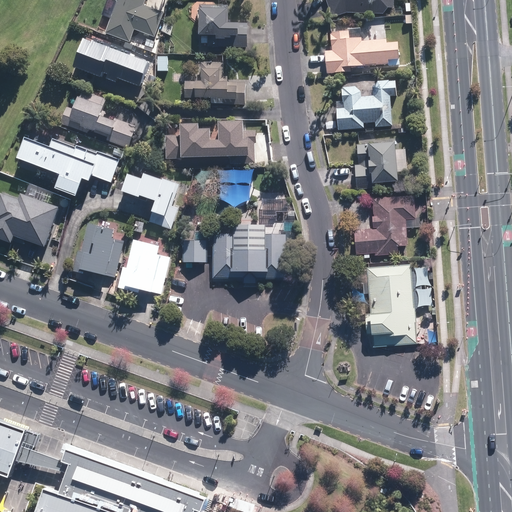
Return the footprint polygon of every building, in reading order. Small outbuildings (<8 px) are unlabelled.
[(133,32),(154,38),(162,12),(143,6),(144,0),(114,0),(104,32),(130,40),(133,32)] [(324,0),(331,19),(344,14),(383,15),(383,8),(390,8),(390,0),(324,0)] [(222,40),(228,40),(228,39),(233,39),(233,40),(233,49),(245,49),(245,25),(223,25),(223,11),(195,11),(195,38),(200,38),(200,43),(207,44),(207,38),(212,38),(212,42),(222,42),(222,40)] [(333,33),(333,42),(333,52),(327,52),(328,73),(356,73),(356,67),(390,67),(390,61),(399,61),(399,44),(390,44),(390,41),(350,41),(350,33),(333,33)] [(131,53),(93,40),(90,49),(84,47),(81,56),(77,55),(74,66),(73,70),(76,71),(75,75),(102,84),(105,76),(140,87),(148,61),(130,55),(131,53)] [(199,64),(199,82),(183,82),(182,101),(198,101),(220,102),(220,105),(242,106),(243,83),(226,83),(226,77),(221,77),(221,65),(199,64)] [(366,129),(366,127),(366,123),(377,123),(377,128),(393,127),(392,98),(397,98),(397,81),(375,82),(376,96),(363,96),(363,88),(346,88),(346,91),(343,91),(343,103),(346,103),(346,109),(339,109),(339,128),(339,130),(366,129)] [(135,128),(113,120),(112,123),(97,118),(98,115),(103,99),(79,92),(77,99),(73,98),(69,109),(65,108),(60,123),(64,125),(63,128),(91,137),(92,134),(107,139),(106,142),(128,149),(135,128)] [(216,124),(215,133),(210,133),(210,138),(185,137),(185,142),(172,141),(172,166),(214,168),(214,165),(237,165),(251,166),(252,141),(238,140),(239,124),(216,124)] [(13,162),(54,177),(50,191),(74,198),(79,182),(86,184),(88,177),(109,184),(116,161),(49,140),(46,150),(19,142),(15,155),(13,162)] [(345,182),(355,181),(355,190),(370,190),(370,184),(392,184),(391,146),(364,146),(355,147),(356,166),(354,166),(354,173),(344,173),(345,182)] [(150,204),(147,214),(150,215),(148,223),(170,230),(177,209),(172,207),(178,189),(172,187),(140,176),(138,181),(124,176),(118,195),(136,201),(136,199),(150,204)] [(0,197),(0,241),(8,244),(10,238),(42,249),(55,210),(17,197),(16,202),(0,197)] [(373,255),(373,256),(396,255),(395,247),(405,247),(404,220),(412,220),(411,199),(370,200),(371,230),(354,231),(354,255),(373,255)] [(123,242),(112,239),(114,232),(87,224),(72,273),(102,278),(103,275),(112,278),(123,242)] [(230,235),(211,235),(212,280),(284,279),(284,235),(261,235),(261,227),(230,228),(230,235)] [(204,241),(180,241),(180,263),(204,263),(204,241)] [(122,268),(117,287),(149,295),(149,292),(161,295),(169,259),(157,256),(159,248),(132,242),(125,269),(122,268)] [(416,344),(408,264),(363,269),(371,349),(416,344)] [(33,428),(0,416),(0,469),(15,476),(24,451),(33,428)] [(212,496),(74,445),(71,454),(68,463),(76,466),(68,488),(131,511),(199,511),(201,509),(202,506),(208,508),(212,496)] [(131,511),(68,488),(52,482),(40,511),(131,511)]
